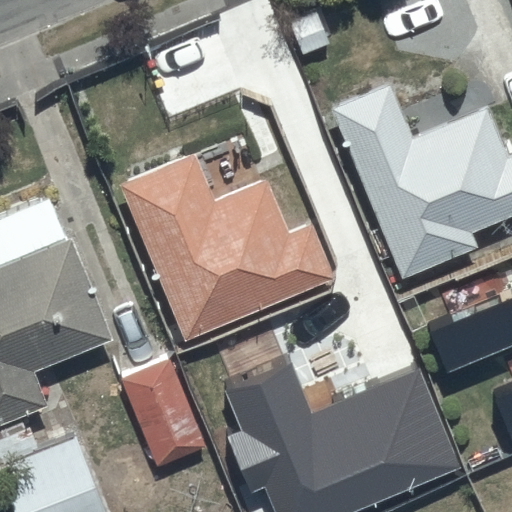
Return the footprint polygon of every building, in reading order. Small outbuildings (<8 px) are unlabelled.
[(387,72),(331,94),(401,267),(477,237),(470,219),(511,201),(511,140),(504,144),(485,96),(409,126),(387,72)] [(194,139),(121,172),(184,329),(334,264),(310,210),(288,219),(264,165),(258,168),(240,128),(198,147),(194,139)] [(48,188),(0,207),(0,413),(48,394),(34,358),(111,328),(71,226),(64,228),(48,188)] [(166,351),(119,371),(156,457),(203,437),(166,351)] [(415,382),(306,433),(341,507),(449,457),(415,382)] [(109,511),(74,425),(0,455),(0,470),(16,511),(109,511)]
